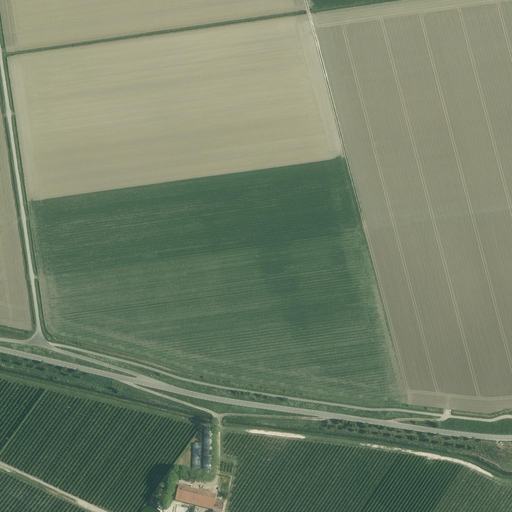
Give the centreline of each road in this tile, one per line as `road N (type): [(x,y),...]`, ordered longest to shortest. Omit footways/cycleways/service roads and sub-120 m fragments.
road 1 (tertiary): [(511,438),(157,386)]
road 2 (unclassified): [(40,345),(0,55)]
road 3 (tertiary): [(157,386),(0,349)]
road 4 (tertiary): [(157,386),(40,345)]
